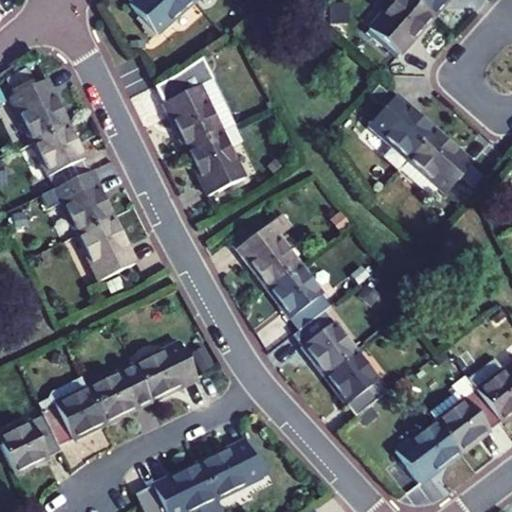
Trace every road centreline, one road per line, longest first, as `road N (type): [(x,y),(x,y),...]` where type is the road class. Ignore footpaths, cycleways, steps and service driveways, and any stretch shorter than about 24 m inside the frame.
road 1 (residential): [(263,386),(172,233),(60,2)]
road 2 (residential): [(263,386),(108,466),(73,511)]
road 3 (residential): [(378,511),(263,386)]
road 4 (residential): [(511,22),(497,27),(456,74),(491,104),(511,107)]
